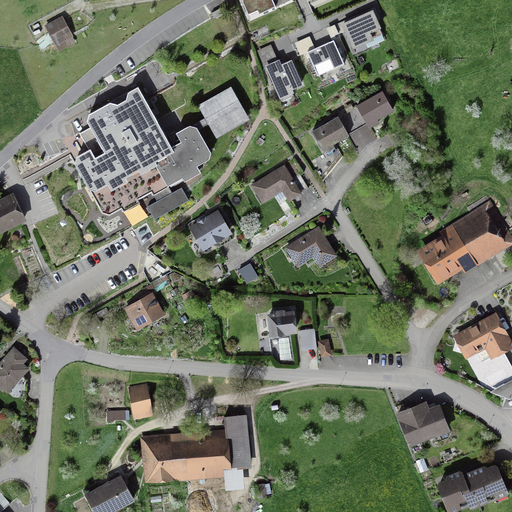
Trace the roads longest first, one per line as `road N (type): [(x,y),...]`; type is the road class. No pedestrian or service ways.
road 1 (residential): [(415,381),(120,363),(55,345)]
road 2 (residential): [(0,159),(102,67),(199,0)]
road 3 (residential): [(425,347),(334,203),(347,178),(389,141)]
road 4 (residential): [(40,466),(55,345)]
